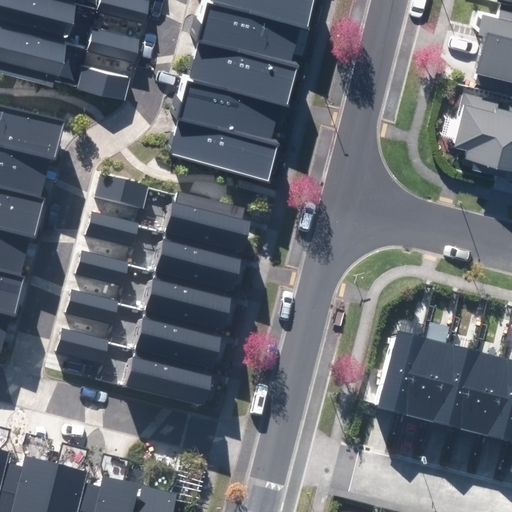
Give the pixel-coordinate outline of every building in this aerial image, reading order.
[(0,0),(0,16),(62,32),(70,0),(0,0)] [(95,0),(95,4),(141,15),(144,0),(95,0)] [(302,0),(193,0),(187,28),(195,30),(186,68),(181,67),(172,104),(178,106),(170,140),(262,163),(302,0)] [(511,4),(496,0),(495,6),(476,1),(471,22),(479,25),(475,43),(470,61),(511,70),(511,4)] [(0,59),(48,71),(50,62),(54,64),(62,32),(0,16),(0,59)] [(85,42),(132,54),(137,31),(91,20),(85,42)] [(76,81),(123,92),(128,69),(82,58),(76,81)] [(461,147),(511,160),(511,98),(511,103),(492,98),(493,93),(462,86),(449,136),(463,139),(461,147)] [(57,123),(0,108),(0,148),(47,161),(57,123)] [(47,161),(0,148),(0,188),(37,198),(47,161)] [(37,198),(0,188),(0,228),(28,236),(37,198)] [(169,197),(159,235),(234,253),(244,216),(169,197)] [(83,231),(129,242),(135,220),(89,208),(83,231)] [(28,236),(0,228),(0,269),(18,274),(28,236)] [(159,235),(150,272),(225,291),(234,253),(159,235)] [(75,268),(121,279),(127,256),(80,245),(75,268)] [(18,274),(0,269),(0,309),(8,312),(18,274)] [(150,272),(140,309),(215,328),(225,291),(150,272)] [(64,307),(110,318),(116,295),(69,284),(64,307)] [(140,309),(131,346),(206,365),(215,328),(140,309)] [(55,347),(102,359),(107,336),(61,325),(55,347)] [(391,327),(371,405),(399,412),(418,334),(391,327)] [(418,334),(399,412),(426,418),(445,340),(418,334)] [(445,340),(426,418),(453,425),(473,347),(445,340)] [(131,346),(121,384),(197,402),(206,365),(131,346)] [(473,347),(453,425),(480,432),(500,354),(473,347)] [(511,356),(500,354),(480,432),(508,439),(511,420),(511,356)] [(25,429),(19,452),(44,458),(50,436),(25,429)] [(61,438),(55,461),(80,468),(86,444),(61,438)] [(0,449),(0,511),(2,511),(15,465),(0,460),(0,453),(1,450),(0,449)] [(102,449),(96,473),(121,479),(127,455),(102,449)] [(44,458),(19,452),(15,465),(2,511),(38,511),(52,460),(44,458)] [(55,461),(52,460),(38,511),(85,511),(94,482),(78,478),(81,468),(80,468),(55,461)] [(150,461),(144,484),(169,490),(175,467),(150,461)] [(129,481),(96,473),(94,482),(85,511),(127,511),(132,493),(126,492),(129,481)] [(135,481),(132,493),(127,511),(163,511),(169,490),(144,484),(135,481)]
